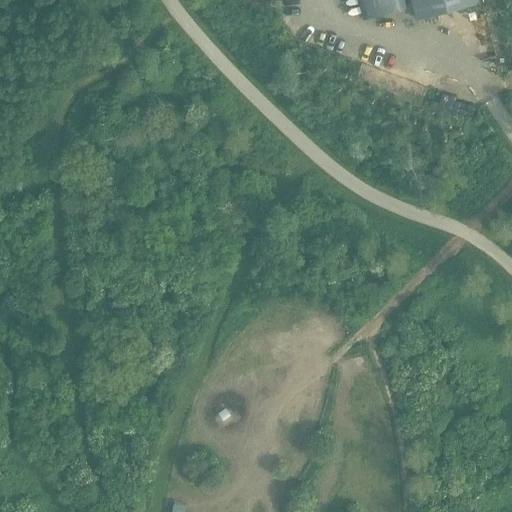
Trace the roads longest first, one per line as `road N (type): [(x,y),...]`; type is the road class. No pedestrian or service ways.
road 1 (track): [(154,511),(205,348),(305,144)]
road 2 (unknown): [(511,193),(338,354)]
road 3 (unknown): [(362,330),(395,417),(414,511)]
